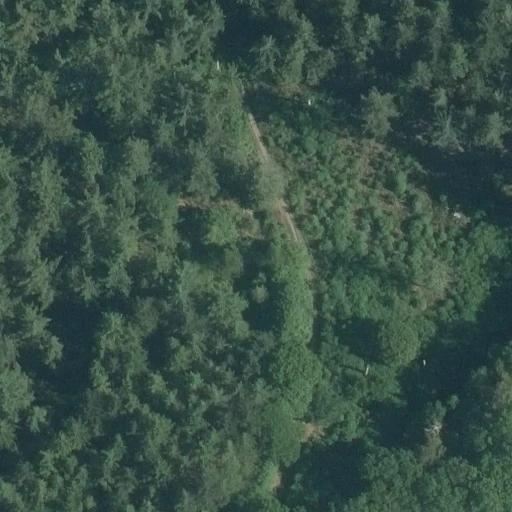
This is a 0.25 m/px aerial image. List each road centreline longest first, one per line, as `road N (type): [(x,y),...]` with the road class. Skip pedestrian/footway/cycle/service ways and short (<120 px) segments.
road 1 (track): [(214,0),(235,83),(298,247),(311,304),(310,382)]
road 2 (track): [(0,154),(140,247),(310,382)]
road 3 (track): [(310,382),(290,465),(268,511)]
